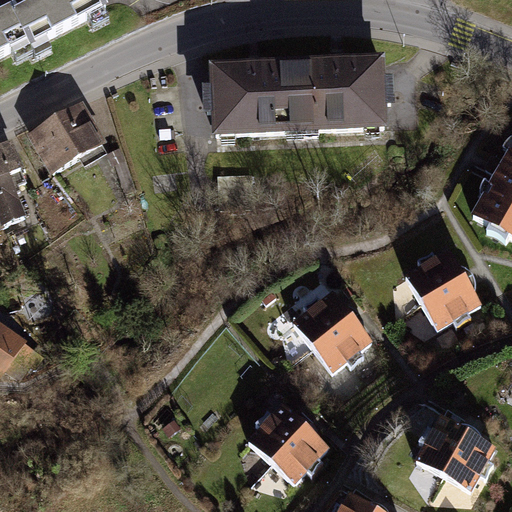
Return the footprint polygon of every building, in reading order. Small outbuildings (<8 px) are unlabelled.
[(9,0),(3,0),(0,2),(0,63),(27,49),(12,20),(19,17),(11,3),(9,0)] [(19,17),(12,20),(27,49),(29,53),(108,12),(101,0),(17,0),(11,3),(19,17)] [(207,71),(207,150),(386,150),(386,71),(207,71)] [(83,113),(32,142),(52,177),(103,148),(83,113)] [(10,151),(0,154),(0,230),(23,221),(6,180),(20,174),(10,151)] [(511,152),(471,222),(511,245),(511,152)] [(446,262),(399,290),(417,318),(464,289),(446,262)] [(464,289),(417,318),(433,344),(480,315),(464,289)] [(327,298),(286,331),(308,357),(350,326),(327,298)] [(0,323),(0,383),(24,400),(49,365),(22,345),(26,340),(1,322),(0,323)] [(350,326),(308,357),(331,385),(371,352),(350,326)] [(270,473),(304,435),(281,415),(247,453),(270,473)] [(433,425),(409,471),(439,486),(463,440),(433,425)] [(270,473),(294,494),(327,456),(304,435),(270,473)] [(463,440),(439,486),(468,501),(492,455),(463,440)]
